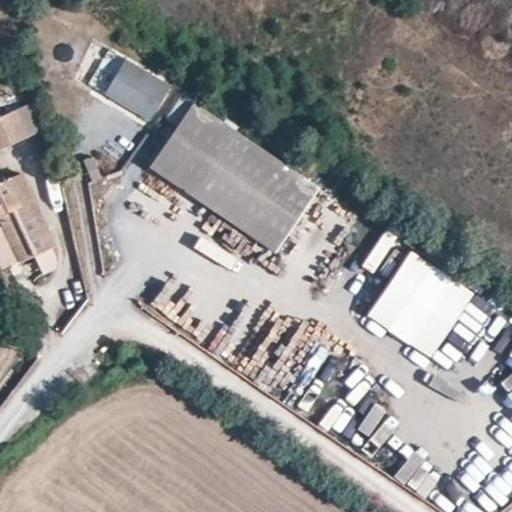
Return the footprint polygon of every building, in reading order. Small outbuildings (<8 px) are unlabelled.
[(77,46),(65,40),(51,73),(62,78),(67,74),(78,78),(95,44),(81,38),(77,46)] [(106,91),(126,56),(111,49),(92,85),(106,91)] [(144,122),(170,80),(126,56),(106,91),(103,97),(144,122)] [(16,111),(29,138),(50,129),(37,101),(16,111)] [(147,168),(275,256),(319,192),(191,104),(147,168)] [(16,111),(0,118),(0,151),(29,138),(16,111)] [(20,263),(54,246),(20,173),(0,182),(0,221),(4,229),(19,261),(20,263)] [(0,252),(7,267),(19,261),(4,229),(0,231),(0,252)] [(477,302),(408,256),(371,311),(440,357),(477,302)]
